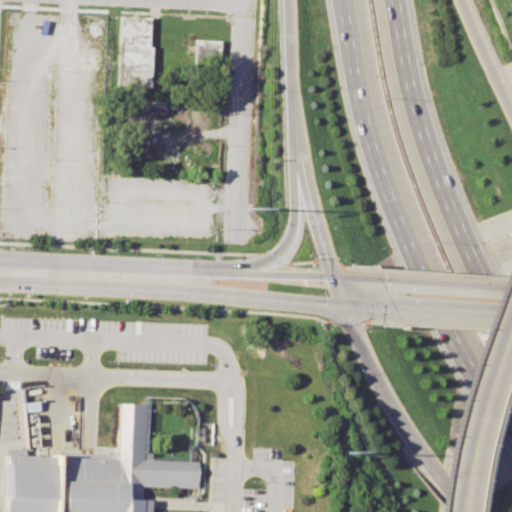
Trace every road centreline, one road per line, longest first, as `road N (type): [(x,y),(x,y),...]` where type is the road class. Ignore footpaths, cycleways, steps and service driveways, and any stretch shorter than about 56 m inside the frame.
road 1 (motorway): [(341,0),(396,199),(461,341),(511,425)]
road 2 (secondary): [(384,282),(0,263)]
road 3 (secondary): [(0,272),(347,307)]
road 4 (motorway): [(511,306),(466,223),(395,0)]
road 5 (motorway): [(286,0),(293,118),(335,280)]
road 6 (secondary): [(347,307),(432,455),(480,511)]
road 7 (residential): [(244,0),(237,224)]
road 8 (secondary): [(511,323),(487,398),(466,511)]
road 9 (motorway): [(293,118),(290,240),(275,260),(243,276)]
road 10 (secondary): [(511,290),(384,282)]
